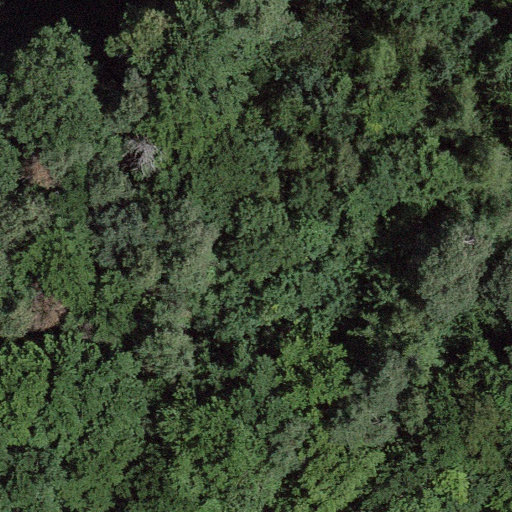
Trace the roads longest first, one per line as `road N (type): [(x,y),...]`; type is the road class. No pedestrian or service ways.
road 1 (track): [(511,9),(257,1),(0,16)]
road 2 (track): [(0,505),(244,502),(376,511)]
